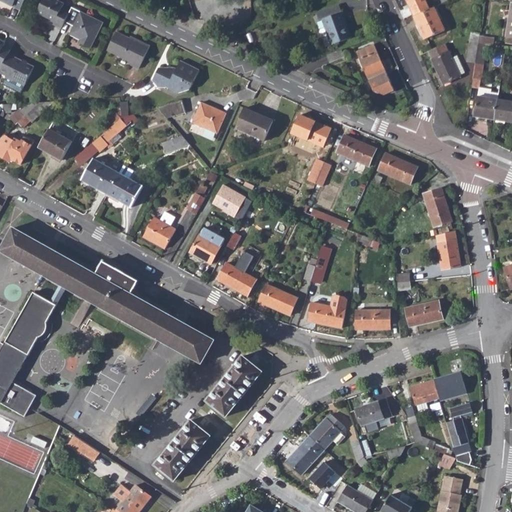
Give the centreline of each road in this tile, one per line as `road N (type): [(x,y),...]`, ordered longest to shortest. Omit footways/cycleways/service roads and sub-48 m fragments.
road 1 (residential): [(0,183),(300,343),(313,351),(327,384)]
road 2 (tertiary): [(413,141),(109,0)]
road 3 (residential): [(327,384),(490,326)]
road 4 (residential): [(490,326),(468,188),(476,166)]
road 5 (residential): [(413,141),(424,92),(380,0)]
road 6 (residential): [(494,465),(499,396),(490,326)]
road 7 (residential): [(0,22),(122,90)]
